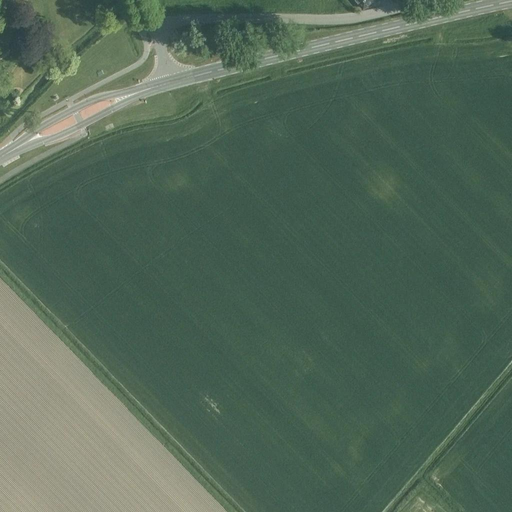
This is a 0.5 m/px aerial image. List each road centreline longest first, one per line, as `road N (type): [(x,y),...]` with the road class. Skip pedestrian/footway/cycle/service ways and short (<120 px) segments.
road 1 (primary): [(511,2),(169,83)]
road 2 (unclassified): [(169,83),(152,27),(166,21),(336,19),(437,0)]
road 3 (primary): [(142,91),(91,100),(19,146)]
road 4 (primary): [(19,146),(58,136),(142,91)]
